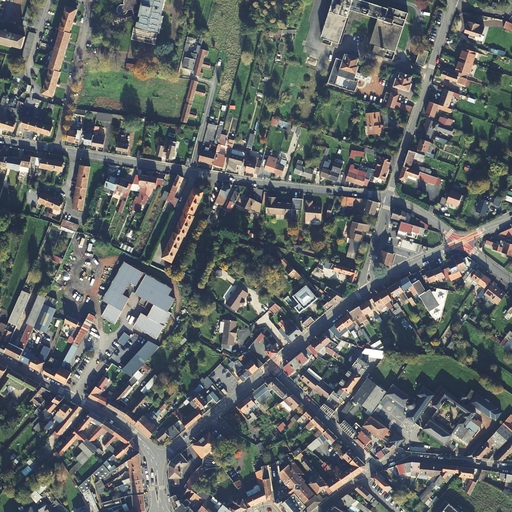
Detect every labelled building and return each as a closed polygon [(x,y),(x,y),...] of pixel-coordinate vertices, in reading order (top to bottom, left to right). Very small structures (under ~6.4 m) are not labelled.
[(134,28),(131,40),(142,42),(146,43),(149,44),(157,0),(122,0),(122,3),(123,3),(123,5),(122,5),(121,5),(120,5),(119,5),(119,6),(118,6),(118,7),(117,7),(117,8),(117,9),(116,9),(116,10),(116,11),(116,12),(117,12),(117,13),(117,14),(118,14),(118,15),(119,15),(120,15),(120,16),(121,16),(122,16),(123,16),(124,15),(125,15),(125,14),(126,14),(126,13),(127,12),(133,10),(134,18),(139,17),(140,17),(139,22),(137,22),(136,28),(134,28)] [(157,0),(149,44),(154,45),(157,34),(159,34),(160,31),(162,23),(163,17),(161,16),(165,0),(157,0)] [(378,18),(374,31),(401,39),(409,12),(390,6),(389,8),(363,0),(333,0),(333,3),(331,2),(329,6),(332,7),(327,22),(326,24),(346,22),(351,10),(378,18)] [(61,30),(71,33),(73,24),(74,21),(78,10),(67,7),(60,30),(61,30)] [(480,25),(470,22),(468,27),(467,26),(465,32),(470,34),(468,37),(475,39),(476,36),(481,38),(483,32),(482,32),(484,27),(479,26),(480,25)] [(346,23),(325,25),(321,38),(323,39),(322,43),(331,46),(332,42),(339,44),(346,23)] [(4,29),(0,28),(0,41),(1,41),(0,43),(12,46),(12,44),(22,47),(25,35),(7,30),(8,28),(5,27),(4,29)] [(55,49),(66,53),(72,33),(71,33),(61,30),(55,49)] [(397,48),(399,40),(373,32),(371,40),(397,48)] [(397,48),(371,40),(370,44),(375,46),(395,52),(397,48)] [(199,55),(199,54),(202,41),(200,41),(198,46),(196,53),(194,52),(194,54),(192,53),(191,57),(189,57),(189,58),(185,57),(183,68),(193,71),(197,55),(199,55)] [(460,59),(473,64),(475,57),(477,58),(479,53),(474,52),(476,47),(465,44),(460,59)] [(490,52),(496,54),(498,47),(493,45),(490,52)] [(395,52),(375,46),(372,54),(393,61),(395,52)] [(66,53),(55,49),(49,69),(51,69),(60,72),(66,53)] [(421,50),(416,64),(424,67),(428,52),(421,50)] [(197,63),(210,66),(211,64),(203,62),(205,55),(199,54),(199,55),(197,63)] [(332,72),(328,83),(338,86),(338,87),(351,91),(355,92),(356,89),(357,89),(358,85),(357,85),(358,82),(354,80),(355,78),(371,83),(373,76),(364,72),(363,74),(357,72),(359,66),(357,65),(359,59),(347,55),(345,55),(343,61),(337,58),(332,72)] [(18,70),(24,73),(25,70),(26,66),(27,63),(28,58),(22,56),(21,61),(20,65),(19,68),(18,70)] [(307,57),(305,63),(315,67),(317,61),(307,57)] [(473,64),(460,59),(456,69),(469,74),(473,64)] [(197,63),(193,76),(201,78),(202,74),(200,73),(202,67),(209,69),(210,66),(197,63)] [(126,64),(125,70),(142,73),(143,66),(126,64)] [(60,72),(51,69),(43,94),(53,97),(57,86),(58,83),(61,72),(60,72)] [(450,79),(453,80),(457,82),(456,83),(461,84),(462,81),(462,82),(463,78),(449,73),(449,72),(443,70),(441,76),(445,78),(450,79)] [(412,77),(399,72),(396,79),(393,87),(409,92),(412,84),(411,84),(412,81),(411,81),(412,77)] [(190,90),(206,94),(206,92),(202,91),(196,89),(198,82),(192,81),(190,90)] [(455,92),(457,89),(455,89),(455,88),(442,83),(440,87),(445,89),(455,92)] [(445,89),(440,105),(449,108),(453,95),(460,98),(461,94),(455,92),(445,89)] [(206,94),(190,90),(187,101),(192,103),(195,94),(201,95),(205,96),(206,94)] [(387,92),(382,108),(385,109),(386,106),(391,107),(395,109),(397,102),(396,102),(399,94),(394,93),(392,94),(387,92)] [(183,113),(197,117),(197,115),(190,112),(192,103),(187,101),(186,102),(183,113)] [(439,104),(430,101),(426,114),(435,117),(438,107),(439,104)] [(113,115),(105,113),(104,121),(111,123),(113,115)] [(183,113),(181,121),(187,123),(189,117),(196,119),(197,117),(183,113)] [(367,115),(369,135),(383,133),(383,126),(380,126),(378,113),(367,115)] [(28,129),(28,130),(31,131),(31,130),(36,131),(35,131),(38,123),(38,122),(39,117),(32,115),(31,120),(28,129)] [(440,117),(438,122),(451,126),(453,120),(448,118),(447,119),(440,117)] [(0,127),(6,129),(9,120),(1,118),(0,121),(0,127)] [(25,129),(28,130),(28,129),(31,120),(23,118),(20,127),(25,128),(25,129)] [(437,122),(429,119),(423,135),(432,138),(435,128),(438,130),(439,129),(454,134),(456,128),(451,126),(438,122),(437,122)] [(16,122),(9,120),(6,129),(6,130),(13,132),(16,123),(16,122)] [(121,121),(116,150),(128,152),(129,146),(124,145),(127,131),(123,130),(123,126),(122,126),(123,121),(121,121)] [(35,131),(36,131),(39,132),(39,133),(42,134),(45,125),(38,123),(35,131)] [(45,125),(42,134),(45,135),(46,134),(50,136),(53,127),(45,125)] [(94,135),(92,146),(104,148),(105,137),(98,136),(99,127),(95,126),(95,129),(94,135)] [(84,144),(92,146),(94,135),(95,129),(87,128),(84,144)] [(79,144),(81,136),(77,135),(78,132),(75,132),(69,130),(67,141),(79,144)] [(219,142),(216,154),(213,165),(224,168),(226,157),(224,157),(225,156),(219,154),(221,145),(225,146),(226,143),(226,140),(225,140),(220,139),(219,142)] [(430,157),(433,148),(429,147),(431,143),(431,142),(422,139),(417,152),(425,155),(430,157)] [(169,149),(167,156),(166,158),(172,159),(173,155),(174,155),(177,143),(171,141),(170,144),(169,149)] [(169,149),(170,144),(165,142),(163,146),(159,145),(156,155),(162,157),(162,155),(167,156),(169,149)] [(363,157),(364,153),(351,150),(350,158),(355,159),(355,155),(363,157)] [(413,164),(415,159),(415,156),(424,159),(425,155),(417,152),(410,150),(405,165),(411,168),(413,164)] [(213,165),(216,154),(202,151),(199,161),(213,165)] [(231,154),(227,169),(235,171),(237,164),(242,166),(244,158),(244,157),(232,154),(231,154)] [(35,168),(37,158),(23,155),(22,159),(21,166),(29,167),(35,168)] [(0,164),(7,166),(8,157),(3,156),(2,158),(0,158),(0,164)] [(264,170),(273,172),(275,164),(277,159),(268,156),(264,170)] [(377,165),(388,169),(391,160),(378,156),(376,160),(379,161),(377,165)] [(7,166),(6,167),(20,170),(21,166),(22,159),(8,157),(7,166)] [(275,164),(273,172),(281,175),(286,161),(285,161),(286,159),(282,157),(280,166),(275,164)] [(47,169),(49,160),(41,159),(40,168),(47,169)] [(55,170),(57,161),(49,160),(47,169),(55,170)] [(262,162),(257,160),(256,164),(248,161),(245,171),(259,175),(262,162)] [(294,173),(302,176),(305,168),(301,166),(303,162),(298,160),(294,173)] [(57,161),(55,170),(63,172),(64,162),(57,161)] [(328,179),(337,182),(343,164),(335,161),(331,171),(328,179)] [(320,176),(328,179),(331,171),(327,169),(329,164),(324,163),(320,176)] [(388,169),(377,165),(375,170),(371,169),(371,174),(370,179),(369,181),(373,182),(375,177),(384,180),(388,169)] [(405,165),(400,178),(407,181),(409,175),(418,178),(421,171),(418,170),(411,168),(405,165)] [(78,187),(87,189),(92,168),(82,166),(80,175),(80,178),(78,187)] [(305,168),(302,176),(311,179),(314,171),(305,168)] [(357,175),(354,183),(363,186),(366,178),(370,179),(371,174),(371,169),(368,168),(365,178),(357,175)] [(349,170),(345,180),(354,183),(357,175),(358,170),(353,169),(353,171),(349,170)] [(428,174),(421,171),(418,178),(428,182),(431,175),(428,174)] [(115,190),(119,179),(109,175),(104,186),(115,190)] [(140,206),(141,203),(145,195),(146,193),(147,191),(147,187),(149,177),(141,175),(141,176),(136,175),(133,183),(140,184),(139,185),(141,185),(140,189),(142,190),(142,192),(137,201),(138,201),(137,204),(140,206)] [(166,201),(169,203),(175,205),(178,199),(174,197),(176,193),(177,193),(183,178),(178,175),(166,201)] [(442,179),(431,175),(428,182),(440,186),(442,179)] [(159,189),(164,179),(149,177),(147,187),(153,188),(159,189)] [(119,179),(115,190),(114,193),(127,198),(133,184),(124,181),(119,179)] [(230,188),(223,185),(204,226),(207,227),(208,226),(212,216),(214,217),(217,211),(215,210),(218,204),(222,206),(226,197),(227,196),(230,188)] [(243,187),(239,186),(237,191),(235,190),(230,202),(226,210),(228,211),(226,216),(229,217),(243,187)] [(87,189),(78,187),(76,196),(75,200),(73,209),(83,211),(87,189)] [(185,212),(193,215),(204,192),(194,187),(189,198),(188,200),(183,211),(185,212)] [(459,207),(462,195),(450,192),(447,205),(459,207)] [(45,205),(49,197),(42,193),(38,202),(45,205)] [(260,214),(262,204),(246,196),(241,205),(260,214)] [(52,208),(56,199),(49,197),(45,205),(52,208)] [(344,197),(342,204),(353,206),(354,198),(344,197)] [(276,199),(269,198),(267,213),(285,215),(285,219),(291,220),(292,219),(294,220),(297,218),(297,211),(302,211),(303,200),(293,199),(292,206),(288,205),(288,204),(276,203),(276,199)] [(436,206),(434,212),(447,216),(450,207),(446,206),(448,199),(441,198),(439,207),(436,206)] [(63,202),(56,199),(52,208),(59,211),(63,202)] [(379,202),(368,199),(364,212),(374,215),(379,202)] [(491,202),(481,199),(476,212),(487,216),(489,211),(487,210),(489,206),(491,202)] [(307,202),(305,220),(321,221),(323,208),(312,207),(313,202),(307,202)] [(393,213),(391,218),(402,221),(405,222),(408,213),(401,210),(393,213)] [(176,232),(184,236),(186,237),(195,216),(193,215),(185,212),(176,232)] [(370,225),(352,221),(348,238),(351,239),(346,257),(355,260),(359,241),(362,242),(364,236),(362,235),(363,233),(365,233),(365,231),(369,232),(370,225)] [(419,227),(405,222),(402,221),(399,229),(411,233),(412,231),(424,234),(425,229),(419,227)] [(511,228),(501,233),(511,236),(511,228)] [(184,236),(176,232),(174,231),(162,258),(172,262),(184,236)] [(404,241),(392,237),(389,245),(401,248),(404,241)] [(502,253),(511,255),(511,249),(504,247),(504,246),(500,244),(491,242),(487,240),(485,244),(494,247),(493,249),(502,252),(502,253)] [(395,254),(383,251),(380,262),(391,265),(395,254)] [(456,260),(461,272),(468,269),(467,266),(470,264),(467,257),(463,259),(463,257),(456,260)] [(304,279),(284,259),(281,261),(288,269),(286,271),(292,278),(295,276),(300,282),(304,279)] [(446,269),(450,277),(451,278),(461,273),(461,272),(456,260),(448,264),(450,267),(446,269)] [(139,288),(136,295),(142,298),(140,303),(140,305),(151,311),(148,317),(142,313),(134,327),(137,328),(158,339),(172,313),(169,311),(176,298),(169,295),(173,288),(124,262),(103,301),(109,305),(102,318),(116,325),(130,299),(124,295),(130,283),(139,288)] [(329,262),(329,265),(328,268),(330,268),(331,269),(342,272),(342,273),(343,274),(345,275),(347,275),(347,274),(352,275),(350,281),(356,282),(359,271),(329,262)] [(441,267),(434,270),(438,279),(440,282),(450,277),(446,269),(443,270),(441,267)] [(469,276),(467,279),(468,280),(470,277),(474,280),(472,283),(477,286),(478,283),(485,275),(478,270),(477,272),(474,269),(469,276)] [(234,272),(233,274),(240,278),(245,271),(243,270),(239,276),(234,272)] [(438,279),(434,270),(426,274),(427,274),(423,276),(427,284),(438,279)] [(478,283),(485,288),(490,281),(491,280),(485,275),(478,283)] [(404,292),(405,293),(406,292),(407,293),(415,288),(413,285),(408,276),(399,282),(404,292)] [(443,289),(438,288),(437,292),(434,291),(432,292),(430,290),(426,292),(420,281),(413,285),(415,288),(419,293),(430,312),(438,324),(441,319),(448,293),(449,290),(443,289)] [(485,288),(478,296),(482,297),(485,294),(493,283),(490,281),(485,288)] [(404,292),(399,282),(389,288),(394,297),(399,294),(404,302),(409,299),(405,293),(404,292)] [(494,282),(493,283),(485,294),(486,295),(495,283),(494,282)] [(124,295),(130,299),(133,293),(136,295),(139,288),(130,283),(124,295)] [(503,300),(506,294),(496,286),(497,285),(495,283),(486,295),(499,305),(503,300)] [(318,299),(306,285),(293,296),(297,301),(295,302),(297,304),(294,306),(299,313),(304,309),(304,310),(318,299)] [(248,294),(238,287),(226,304),(236,311),(241,304),(243,305),(245,302),(243,301),(248,294)] [(393,307),(389,301),(392,300),(386,290),(379,294),(384,303),(385,304),(388,309),(389,309),(393,307)] [(330,294),(329,295),(339,302),(343,299),(333,292),(330,294)] [(384,303),(379,294),(373,298),(378,307),(384,303)] [(324,299),(328,302),(334,306),(339,302),(329,295),(327,296),(324,299)] [(45,301),(33,328),(46,334),(57,310),(54,309),(57,301),(47,297),(45,301)] [(33,328),(45,301),(39,298),(34,309),(36,309),(18,348),(14,346),(12,350),(8,347),(4,353),(19,361),(25,347),(33,328)] [(8,326),(14,328),(15,325),(16,325),(19,318),(18,318),(21,314),(18,313),(23,300),(19,298),(13,313),(10,321),(8,326)] [(370,300),(374,308),(375,309),(378,307),(373,298),(370,300)] [(360,306),(365,315),(373,310),(372,309),(374,308),(370,300),(360,306)] [(334,306),(328,302),(323,306),(327,312),(334,306)] [(418,313),(413,306),(411,302),(408,303),(415,315),(418,313)] [(403,310),(398,303),(394,305),(397,309),(393,311),(395,315),(403,310)] [(282,309),(275,304),(269,310),(270,311),(274,315),(282,309)] [(350,312),(354,318),(357,316),(362,323),(364,322),(366,325),(370,323),(365,315),(360,306),(350,312)] [(341,320),(348,327),(354,322),(353,321),(355,319),(354,318),(350,312),(341,320)] [(62,321),(64,316),(58,313),(56,318),(62,321)] [(66,358),(71,361),(78,348),(88,331),(96,317),(89,314),(84,325),(74,344),(66,358)] [(302,333),(295,324),(287,331),(286,329),(287,328),(281,320),(282,320),(278,314),(274,319),(281,328),(278,331),(289,344),(302,333)] [(307,329),(315,322),(311,316),(310,317),(309,315),(303,320),(304,322),(302,323),(307,329)] [(68,317),(65,322),(76,327),(78,328),(73,337),(71,336),(68,341),(74,344),(84,325),(68,317)] [(237,321),(225,320),(221,344),(233,346),(235,337),(236,338),(238,328),(236,328),(237,321)] [(348,327),(341,320),(335,325),(342,334),(343,335),(350,330),(348,328),(348,327)] [(335,325),(330,329),(336,337),(337,338),(342,334),(335,325)] [(423,325),(417,329),(422,337),(428,333),(423,325)] [(8,347),(9,345),(7,344),(14,328),(8,326),(5,332),(0,344),(0,351),(4,353),(8,347)] [(336,337),(330,329),(325,333),(332,341),(336,337)] [(117,340),(123,345),(131,336),(125,331),(117,340)] [(327,348),(328,347),(326,346),(332,341),(325,333),(318,339),(325,347),(327,348)] [(501,345),(503,343),(491,334),(489,337),(501,345)] [(251,337),(245,344),(249,347),(255,340),(251,337)] [(329,347),(338,339),(337,338),(336,337),(332,341),(326,346),(328,347),(329,347)] [(505,348),(510,341),(507,338),(503,343),(501,345),(505,348)] [(311,345),(316,350),(318,352),(320,350),(325,347),(318,339),(311,345)] [(374,349),(376,349),(380,350),(386,351),(388,351),(381,340),(373,345),(371,346),(374,349)] [(313,353),(316,350),(311,345),(308,348),(313,353)] [(272,358),(278,353),(272,346),(266,351),(272,358)] [(29,367),(34,358),(35,355),(30,353),(31,350),(25,347),(19,361),(29,367)] [(42,354),(41,354),(38,360),(34,358),(29,367),(40,372),(50,350),(46,347),(42,354)] [(362,354),(366,348),(365,348),(362,347),(356,355),(359,357),(361,355),(362,354)] [(386,351),(380,350),(376,349),(375,357),(379,358),(379,359),(382,359),(384,357),(386,354),(386,351)] [(307,358),(302,352),(296,358),(302,365),(308,360),(307,358)] [(354,365),(356,362),(359,357),(356,355),(353,353),(348,360),(354,365)] [(126,359),(119,354),(116,359),(112,364),(120,369),(127,359),(126,359)] [(356,362),(366,370),(370,365),(361,359),(363,357),(361,355),(359,357),(356,362)] [(264,365),(255,357),(243,367),(245,369),(248,370),(249,369),(253,374),(264,365)] [(51,358),(48,364),(50,366),(51,363),(56,365),(52,371),(46,368),(43,374),(54,380),(63,363),(51,358)] [(66,358),(63,363),(54,380),(65,385),(67,382),(71,374),(63,369),(66,364),(70,363),(71,361),(66,358)] [(237,358),(234,360),(233,361),(230,363),(229,365),(231,368),(232,366),(235,365),(237,363),(242,370),(237,374),(243,382),(253,374),(249,369),(248,370),(245,369),(243,367),(239,362),(237,358)] [(302,365),(296,358),(289,363),(295,370),(302,365)] [(141,367),(146,371),(150,367),(145,362),(141,367)] [(366,370),(356,362),(354,365),(351,369),(349,371),(353,374),(354,372),(355,373),(355,372),(361,377),(366,370)] [(285,372),(290,377),(291,376),(290,375),(295,370),(289,363),(285,367),(285,372)] [(35,391),(40,386),(11,371),(7,377),(7,378),(0,387),(0,394),(4,398),(7,392),(5,391),(9,385),(20,391),(21,390),(25,392),(27,387),(35,391)] [(300,379),(314,389),(320,382),(307,371),(305,374),(301,377),(300,379)] [(346,380),(348,381),(354,386),(361,377),(355,372),(355,373),(354,372),(353,374),(349,371),(348,372),(352,376),(350,378),(349,380),(347,379),(346,380)] [(341,381),(339,384),(338,385),(341,388),(342,387),(350,392),(354,386),(348,381),(346,380),(344,378),(346,375),(347,374),(344,373),(339,380),(341,381)] [(98,402),(101,396),(104,392),(105,390),(103,388),(109,380),(104,376),(93,392),(89,397),(98,402)] [(208,387),(213,383),(208,376),(201,384),(204,387),(206,385),(208,387)] [(285,400),(293,394),(277,379),(271,378),(252,394),(257,400),(272,388),(285,400)] [(387,391),(369,378),(361,388),(362,388),(357,394),(356,394),(356,395),(355,394),(353,397),(373,412),(387,392),(387,391)] [(124,417),(130,411),(125,408),(128,405),(122,400),(135,384),(130,380),(124,387),(107,406),(124,417)] [(319,392),(328,399),(330,396),(334,391),(334,390),(321,380),(320,382),(314,389),(319,393),(319,392)] [(145,394),(152,387),(148,384),(141,391),(145,394)] [(196,393),(198,392),(204,387),(201,384),(194,391),(196,393)] [(412,412),(418,402),(417,402),(418,401),(418,399),(415,398),(414,398),(413,399),(394,385),(388,394),(407,408),(406,410),(409,412),(410,411),(411,411),(412,412)] [(41,413),(50,404),(42,397),(43,396),(41,394),(45,389),(40,386),(28,399),(33,403),(34,402),(39,406),(38,408),(40,410),(39,412),(41,413)] [(107,406),(124,387),(121,386),(112,396),(109,394),(106,399),(101,396),(98,402),(107,406)] [(140,399),(144,403),(148,399),(150,400),(155,395),(153,393),(157,390),(153,386),(152,387),(145,394),(140,399)] [(350,392),(342,387),(341,388),(339,391),(337,393),(345,399),(350,392)] [(454,404),(452,406),(460,412),(461,409),(468,414),(466,417),(472,421),(477,413),(469,407),(471,404),(492,419),(493,418),(497,421),(503,413),(499,410),(499,409),(491,403),(490,401),(488,399),(486,399),(473,390),(468,397),(463,393),(458,399),(445,389),(437,400),(434,398),(436,394),(425,387),(419,395),(422,397),(418,402),(412,412),(408,417),(415,423),(430,403),(438,409),(439,410),(447,399),(454,404)] [(334,391),(330,396),(328,399),(327,400),(331,402),(332,401),(331,401),(333,398),(341,404),(345,399),(337,393),(334,391)] [(210,394),(205,399),(204,399),(208,404),(213,399),(217,404),(221,401),(216,395),(214,393),(213,394),(212,393),(210,394)] [(201,395),(200,394),(195,398),(193,396),(189,400),(198,411),(201,408),(202,409),(204,407),(206,408),(208,406),(207,404),(208,404),(204,399),(205,399),(204,398),(205,396),(203,394),(201,395)] [(250,409),(251,407),(255,404),(258,407),(261,405),(257,400),(252,394),(244,401),(250,409)] [(293,394),(285,400),(276,406),(279,410),(292,402),(294,403),(290,407),(294,410),(302,403),(293,394)] [(404,415),(408,417),(412,412),(411,411),(410,411),(409,412),(406,410),(407,408),(388,394),(371,416),(390,429),(390,430),(391,428),(392,426),(377,415),(389,400),(404,411),(404,415)] [(64,399),(58,396),(39,416),(44,421),(64,399)] [(135,425),(140,420),(136,417),(139,413),(137,411),(144,403),(140,399),(130,411),(124,417),(135,425)] [(430,421),(452,436),(466,417),(468,414),(461,409),(460,412),(462,414),(463,416),(451,431),(449,431),(435,421),(435,419),(446,404),(448,404),(452,406),(454,404),(447,399),(439,410),(438,409),(430,421)] [(331,417),(335,411),(328,406),(331,402),(327,400),(322,407),(331,417)] [(244,401),(238,406),(244,414),(244,413),(250,409),(244,401)] [(349,402),(342,412),(346,414),(353,404),(349,402)] [(74,411),(73,410),(69,406),(68,407),(65,405),(57,415),(61,418),(59,421),(63,424),(74,411)] [(77,406),(73,410),(74,411),(63,424),(58,429),(56,431),(53,434),(52,434),(57,439),(60,436),(82,409),(77,406)] [(160,409),(159,409),(158,407),(152,413),(151,412),(146,417),(143,415),(140,420),(135,425),(140,430),(150,421),(149,421),(160,409)] [(202,416),(198,411),(189,419),(188,418),(187,418),(186,419),(177,408),(173,412),(176,416),(177,416),(180,420),(187,429),(202,416)] [(149,438),(158,429),(152,424),(157,418),(156,417),(162,411),(160,409),(149,421),(150,421),(140,430),(149,438)] [(309,409),(306,412),(300,418),(307,425),(309,423),(316,416),(309,409)] [(105,421),(91,413),(64,445),(54,455),(59,459),(61,456),(62,457),(77,439),(83,444),(88,438),(82,433),(91,422),(99,427),(105,421)] [(258,418),(253,413),(250,415),(252,418),(248,421),(250,424),(258,418)] [(296,413),(290,419),(292,421),(287,426),(289,428),(300,417),(296,413)] [(329,429),(316,416),(309,423),(307,425),(306,427),(310,430),(315,424),(319,428),(314,434),(318,438),(320,437),(322,435),(323,434),(329,429)] [(368,428),(369,430),(380,437),(385,440),(386,439),(386,438),(384,437),(390,429),(371,416),(364,425),(368,428)] [(449,448),(451,445),(453,442),(452,441),(456,436),(459,437),(464,442),(468,444),(481,426),(475,422),(474,423),(472,421),(466,417),(452,436),(445,445),(449,448)] [(180,420),(174,424),(177,428),(179,426),(183,431),(187,429),(180,420)] [(352,427),(345,420),(340,425),(354,439),(359,433),(362,428),(357,423),(352,427)] [(75,474),(100,448),(98,446),(96,448),(92,443),(105,430),(113,435),(118,429),(106,421),(105,421),(99,427),(88,438),(83,444),(80,447),(84,451),(77,459),(80,462),(70,472),(72,476),(75,474)] [(445,445),(452,436),(430,421),(424,430),(445,445)] [(45,427),(40,422),(35,428),(40,433),(45,427)] [(56,431),(58,429),(51,422),(48,424),(53,428),(56,431)] [(281,431),(287,426),(283,422),(277,426),(281,431)] [(177,428),(174,424),(165,432),(169,437),(172,441),(183,431),(179,426),(177,428)] [(511,431),(504,424),(491,438),(501,447),(511,435),(511,431)] [(354,439),(368,452),(373,446),(369,443),(372,440),(364,433),(366,430),(368,431),(369,430),(368,428),(364,425),(362,428),(359,433),(354,439)] [(104,443),(103,444),(106,447),(116,437),(120,440),(126,435),(118,429),(113,435),(104,443)] [(329,429),(323,434),(328,440),(330,438),(334,442),(338,438),(329,429)] [(165,432),(163,430),(157,436),(162,443),(169,437),(165,432)] [(193,475),(185,487),(186,488),(180,496),(185,500),(192,491),(195,488),(205,474),(207,471),(211,469),(218,467),(221,469),(223,465),(215,453),(214,448),(219,444),(217,441),(212,435),(209,432),(194,445),(203,456),(202,466),(199,469),(193,475)] [(391,442),(398,447),(403,439),(396,434),(391,442)] [(123,442),(126,445),(132,439),(126,435),(120,440),(114,446),(115,448),(116,447),(117,448),(119,446),(123,442)] [(327,440),(322,435),(320,437),(318,438),(317,439),(322,444),(327,440)] [(490,439),(488,437),(484,442),(482,440),(467,457),(474,457),(490,439)] [(501,447),(491,438),(490,439),(474,457),(481,458),(492,446),(495,448),(493,450),(496,453),(501,447)] [(112,471),(113,470),(108,465),(116,457),(118,458),(125,452),(126,452),(128,451),(129,453),(132,451),(134,453),(139,450),(132,440),(132,439),(126,445),(117,452),(114,455),(104,465),(111,472),(112,471)] [(386,439),(385,440),(389,444),(387,447),(391,451),(398,447),(391,442),(386,439)] [(258,452),(264,449),(262,443),(255,446),(258,452)] [(511,450),(511,444),(510,443),(494,460),(502,461),(511,450)] [(391,451),(387,447),(386,447),(377,453),(380,459),(391,451)] [(340,448),(336,451),(341,457),(340,458),(343,461),(346,459),(350,463),(357,456),(350,449),(345,455),(340,448)] [(299,449),(292,454),(294,458),(301,454),(302,452),(299,449)] [(44,450),(38,456),(44,461),(50,455),(44,450)] [(139,453),(128,460),(131,478),(123,481),(124,485),(129,483),(128,481),(131,480),(142,479),(139,453)] [(169,465),(169,481),(172,481),(172,485),(173,486),(178,486),(179,485),(179,478),(182,478),(181,471),(184,466),(188,463),(180,453),(170,461),(169,465)] [(309,511),(321,502),(317,497),(303,482),(305,480),(301,476),(304,474),(286,453),(281,457),(284,461),(279,465),(280,477),(306,506),(303,508),(305,511),(309,511)] [(357,456),(350,463),(353,466),(343,473),(336,466),(335,468),(327,460),(325,463),(333,471),(345,484),(366,470),(367,465),(357,456)] [(326,483),(306,460),(302,464),(308,471),(315,479),(309,484),(318,494),(324,489),(329,495),(333,491),(326,483)] [(421,462),(412,462),(412,471),(420,472),(421,462)] [(420,472),(420,474),(434,475),(435,464),(421,462),(420,472)] [(398,465),(397,465),(399,472),(400,474),(406,472),(405,463),(398,465)] [(440,476),(444,470),(444,465),(435,464),(434,475),(440,476)] [(82,485),(79,488),(83,494),(89,489),(99,511),(113,511),(112,507),(104,509),(102,504),(98,495),(95,490),(93,484),(100,479),(111,472),(104,465),(82,485)] [(267,500),(271,499),(271,493),(271,491),(273,491),(268,465),(261,467),(261,470),(267,500)] [(397,465),(388,469),(394,474),(399,472),(397,465)] [(440,476),(435,483),(437,485),(440,487),(444,481),(448,474),(451,477),(455,472),(462,473),(463,466),(458,466),(444,465),(444,470),(440,476)] [(460,475),(463,476),(473,477),(475,468),(463,466),(462,473),(460,475)] [(261,470),(257,472),(261,485),(247,492),(238,477),(232,480),(238,489),(246,500),(252,507),(267,500),(261,470)] [(478,480),(483,482),(488,470),(482,470),(478,480)] [(345,484),(333,471),(331,473),(335,477),(326,483),(333,491),(345,484)] [(511,474),(501,472),(499,478),(506,479),(505,485),(511,486),(511,474)] [(75,474),(72,476),(79,488),(82,485),(79,479),(75,474)] [(377,474),(371,477),(385,490),(387,492),(391,487),(390,486),(377,474)] [(278,505),(279,505),(278,504),(279,503),(279,504),(280,504),(281,505),(281,504),(282,504),(282,503),(289,511),(305,511),(303,508),(306,506),(280,477),(281,483),(276,495),(278,496),(277,497),(278,498),(277,499),(278,499),(276,501),(275,500),(274,501),(275,502),(274,502),(275,502),(277,504),(276,504),(277,505),(278,505)] [(462,481),(460,479),(458,477),(454,483),(458,485),(462,481)] [(98,495),(106,492),(103,486),(100,479),(93,484),(95,490),(98,495)] [(142,479),(131,480),(133,495),(144,494),(142,479)] [(471,494),(474,487),(476,483),(471,479),(465,490),(471,494)] [(31,496),(37,503),(43,497),(40,495),(49,487),(46,482),(31,496)] [(406,485),(402,482),(398,487),(403,492),(408,487),(406,485)] [(437,485),(435,483),(420,499),(422,501),(437,485)] [(360,485),(355,488),(366,498),(369,500),(372,503),(372,504),(375,507),(379,502),(373,496),(360,485)] [(174,510),(176,511),(193,511),(188,506),(195,498),(203,504),(206,499),(208,498),(211,496),(203,489),(201,492),(195,488),(192,491),(185,500),(174,510)] [(83,494),(87,503),(90,502),(94,511),(99,511),(89,489),(83,494)] [(357,500),(348,493),(342,498),(348,506),(353,503),(357,500)] [(144,494),(133,495),(134,508),(130,510),(130,511),(144,511),(146,511),(144,494)] [(178,495),(170,497),(174,510),(185,500),(180,496),(178,495)] [(229,511),(226,508),(211,496),(208,498),(216,505),(214,507),(219,511),(229,511)] [(124,497),(102,504),(104,509),(112,507),(122,504),(122,505),(126,503),(124,497)] [(241,511),(252,507),(246,500),(243,501),(242,499),(239,500),(239,498),(234,500),(235,504),(226,508),(229,511),(241,511)] [(219,511),(214,507),(206,499),(203,504),(198,510),(200,511),(219,511)] [(372,511),(373,511),(358,501),(354,504),(364,511),(372,511)] [(456,511),(444,501),(435,511),(456,511)] [(122,504),(112,507),(113,511),(130,511),(130,510),(126,503),(122,505),(122,504)]
